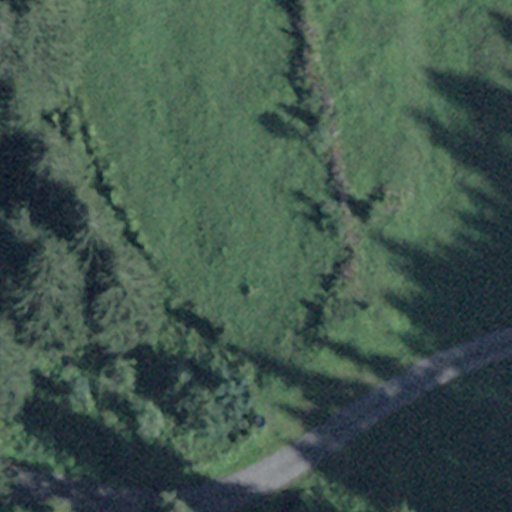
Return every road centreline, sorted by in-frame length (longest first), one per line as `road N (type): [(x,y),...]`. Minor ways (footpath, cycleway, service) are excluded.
road 1 (unclassified): [(190,511),(451,361),(511,342)]
road 2 (unclassified): [(0,482),(137,511)]
